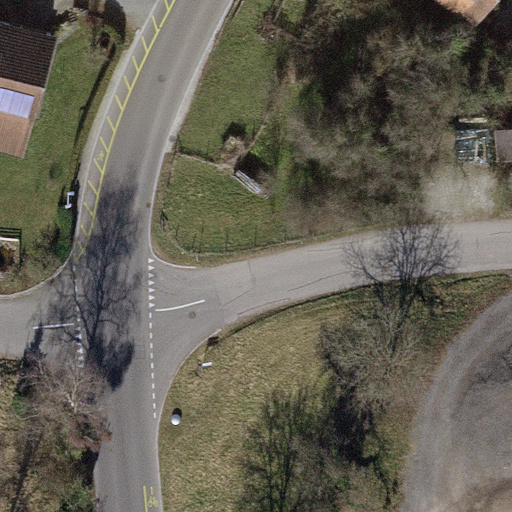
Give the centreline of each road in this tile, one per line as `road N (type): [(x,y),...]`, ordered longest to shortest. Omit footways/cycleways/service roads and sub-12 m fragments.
road 1 (residential): [(511,245),(318,269),(119,316)]
road 2 (secondary): [(203,0),(150,112),(119,216),(119,316)]
road 3 (secondary): [(119,316),(134,511)]
